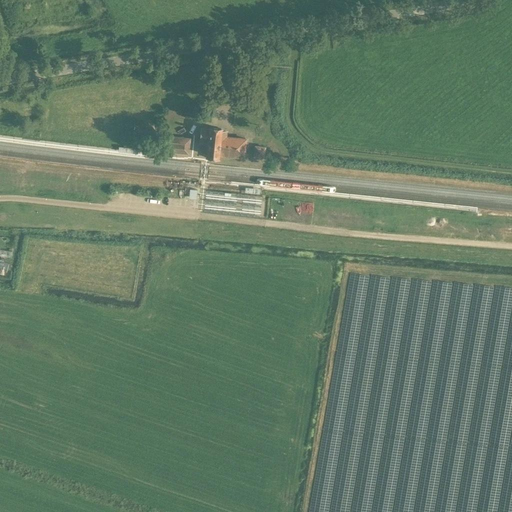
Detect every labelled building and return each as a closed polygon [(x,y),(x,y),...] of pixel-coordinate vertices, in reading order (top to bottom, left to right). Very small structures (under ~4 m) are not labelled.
[(218,152),(225,153),(226,137),(227,130),(220,129),(209,128),(201,127),(200,143),(208,143),(206,158),(217,159),(218,152)] [(188,154),(189,153),(190,137),(164,135),(162,151),(188,154)] [(245,139),(226,137),(225,153),(243,155),(244,148),(247,148),(248,142),(245,142),(245,139)] [(267,141),(254,140),(253,156),(266,157),(267,141)] [(4,259),(1,258),(0,260),(0,267),(8,270),(10,263),(4,262),(4,259)]
